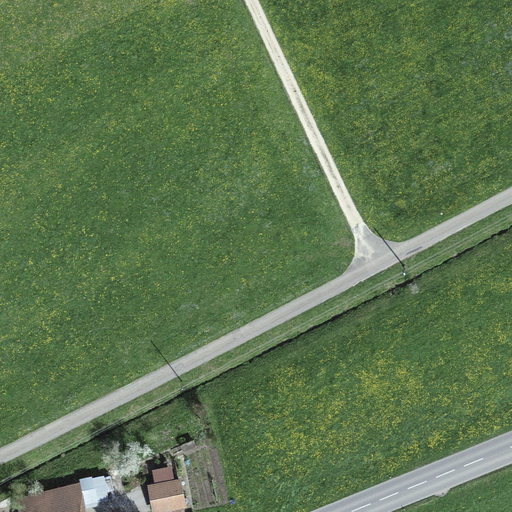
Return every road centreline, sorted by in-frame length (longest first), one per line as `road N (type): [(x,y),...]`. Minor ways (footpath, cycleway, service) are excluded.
road 1 (unclassified): [(511,194),(0,456)]
road 2 (track): [(377,265),(252,0)]
road 3 (secondary): [(347,511),(511,446)]
